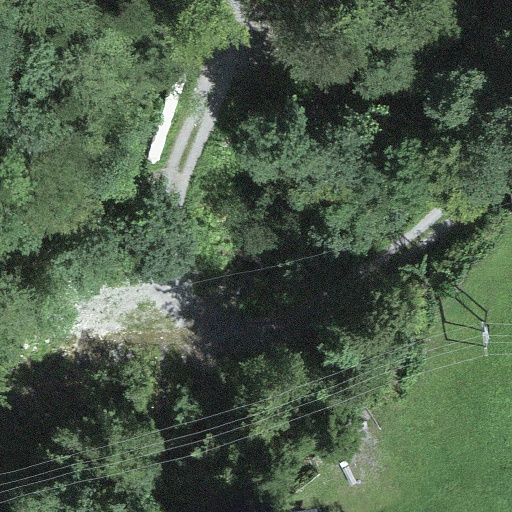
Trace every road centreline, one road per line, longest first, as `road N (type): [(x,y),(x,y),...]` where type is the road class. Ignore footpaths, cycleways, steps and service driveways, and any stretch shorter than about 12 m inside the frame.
road 1 (track): [(271,323),(212,320),(172,246),(177,176),(218,81),(227,0)]
road 2 (track): [(271,323),(325,306),(511,172)]
